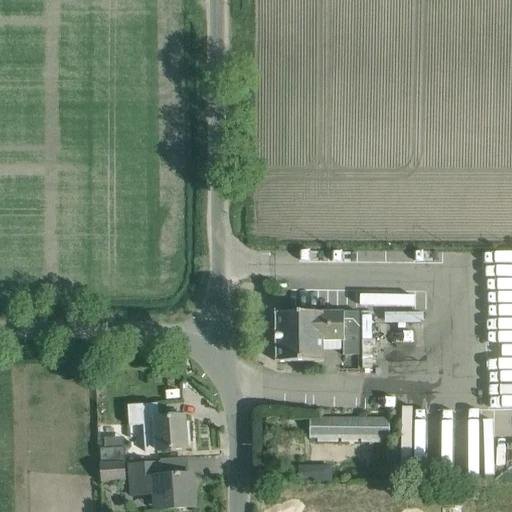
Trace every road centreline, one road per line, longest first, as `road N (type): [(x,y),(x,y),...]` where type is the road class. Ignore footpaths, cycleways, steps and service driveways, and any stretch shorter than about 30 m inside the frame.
road 1 (unclassified): [(215,350),(216,0)]
road 2 (tertiary): [(215,350),(157,334),(0,330)]
road 3 (tertiary): [(237,511),(236,415),(215,350)]
